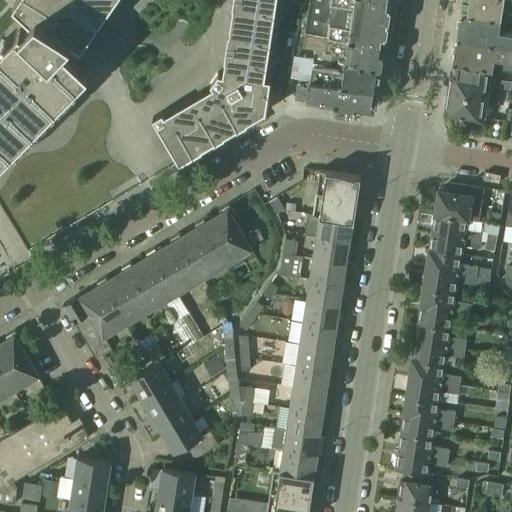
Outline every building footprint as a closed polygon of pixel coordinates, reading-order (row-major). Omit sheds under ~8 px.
[(15,0),(14,2),(31,20),(23,28),(21,26),(0,46),(0,162),(90,71),(72,54),(75,49),(79,45),(82,47),(113,0),(15,0)] [(153,116),(180,161),(193,153),(192,151),(200,147),(201,149),(216,140),(215,138),(222,133),(224,135),(238,127),(237,125),(245,120),(246,122),(265,111),(266,111),(267,108),(271,78),(264,77),(275,0),(232,0),(222,73),(216,73),(210,83),(215,91),(166,119),(162,111),(153,116)] [(309,0),(308,9),(388,22),(391,0),(309,0)] [(511,0),(460,0),(461,0),(459,7),(463,10),(462,13),(501,19),(501,18),(501,17),(507,18),(508,8),(511,8),(511,0)] [(308,9),(304,31),(385,45),(388,22),(308,9)] [(501,19),(462,13),(459,37),(511,44),(511,19),(507,19),(501,18),(501,19)] [(304,31),(302,45),(333,50),(332,59),(347,61),(381,67),(385,45),(304,31)] [(511,44),(459,37),(455,62),(489,66),(511,69),(511,44)] [(327,82),(378,90),(381,67),(347,61),(345,71),(324,67),(325,63),(315,62),(312,80),(327,82)] [(447,112),(481,117),(483,101),(499,103),(501,95),(485,92),(489,66),(455,62),(447,112)] [(511,89),(511,81),(500,79),(499,87),(511,89)] [(308,99),(311,104),(323,105),(327,102),(371,109),(376,105),(378,90),(327,82),(312,80),(311,86),(298,84),(296,97),(308,99)] [(313,213),(312,215),(353,221),(360,176),(319,169),(313,213)] [(485,187),(451,181),(450,191),(439,189),(435,213),(436,213),(467,218),(480,220),(485,187)] [(269,200),(277,213),(286,207),(278,195),(269,200)] [(69,202),(68,217),(95,219),(96,203),(69,202)] [(252,248),(230,212),(233,211),(228,203),(219,209),(223,216),(208,225),(204,218),(195,223),(199,230),(184,239),(179,232),(170,237),(174,245),(159,254),(155,246),(146,252),(150,259),(135,268),(130,261),(121,266),(125,273),(110,283),(106,275),(97,281),(101,288),(83,299),(79,293),(79,294),(63,303),(96,357),(112,348),(105,335),(252,248)] [(490,211),(488,221),(499,223),(501,212),(490,211)] [(317,234),(350,239),(353,221),(312,215),(313,213),(308,212),(305,233),(317,234)] [(436,213),(433,231),(483,239),(484,230),(481,230),(483,221),(480,220),(467,218),(436,213)] [(264,238),(258,228),(247,234),(253,244),(264,238)] [(481,248),(483,239),(433,231),(431,249),(429,248),(429,249),(461,254),(462,245),(481,248)] [(496,242),(497,234),(487,232),(486,240),(496,242)] [(350,239),(317,234),(314,256),(347,261),(350,239)] [(293,254),(295,240),(286,238),(283,253),(293,254)] [(496,242),(486,240),(485,248),(495,250),(496,242)] [(460,263),(461,254),(429,249),(426,267),(477,275),(478,266),(460,263)] [(347,261),(314,256),(310,277),(343,282),(347,261)] [(491,278),(492,268),(480,266),(478,276),(491,278)] [(476,284),(477,275),(426,267),(424,285),(456,290),(457,281),(476,284)] [(478,276),(477,284),(489,286),(490,278),(478,276)] [(343,282),(310,277),(307,299),(340,304),(343,282)] [(271,281),(263,292),(271,297),(278,287),(271,281)] [(454,300),(456,290),(424,285),(421,303),(471,311),(473,303),(454,300)] [(340,304),(307,299),(304,320),(337,325),(340,304)] [(264,305),(256,300),(251,308),(259,313),(264,305)] [(470,320),(471,311),(421,303),(421,304),(422,305),(419,322),(450,326),(452,317),(470,320)] [(240,324),(247,330),(259,313),(251,308),(240,324)] [(197,326),(190,313),(177,320),(191,343),(203,336),(197,326)] [(203,336),(221,326),(214,315),(197,326),(203,336)] [(337,325),(304,320),(300,341),(334,346),(337,325)] [(449,336),(450,326),(419,322),(416,340),(466,347),(467,339),(449,336)] [(0,397),(39,374),(17,338),(19,337),(15,329),(6,334),(10,341),(0,347),(0,397)] [(234,344),(233,329),(223,330),(224,344),(234,344)] [(464,356),(466,347),(416,340),(413,358),(445,363),(446,353),(464,356)] [(249,341),(239,341),(241,358),(250,357),(255,358),(258,342),(249,341)] [(334,346),(300,341),(297,363),(330,368),(334,346)] [(234,344),(224,344),(225,359),(235,358),(234,344)] [(511,347),(505,346),(503,354),(511,355),(511,347)] [(205,362),(213,374),(226,366),(219,354),(205,362)] [(502,362),(511,363),(511,355),(503,354),(502,362)] [(250,357),(241,358),(242,370),(251,370),(250,357)] [(445,363),(413,358),(412,358),(410,376),(460,384),(462,375),(443,372),(445,363)] [(131,377),(142,396),(171,379),(160,360),(131,377)] [(330,368),(297,363),(294,384),(327,389),(330,368)] [(239,387),(237,370),(228,371),(230,388),(239,387)] [(459,393),(460,384),(410,376),(407,394),(439,399),(440,390),(459,393)] [(171,379),(142,396),(153,414),(182,397),(171,379)] [(499,382),(498,390),(510,392),(511,384),(499,382)] [(327,389),(294,384),(290,405),(324,410),(327,389)] [(247,385),(244,398),(254,400),(256,386),(247,385)] [(230,388),(232,406),(242,404),(239,387),(230,388)] [(508,400),(510,392),(498,390),(497,398),(508,400)] [(437,409),(439,399),(407,394),(404,412),(455,420),(456,411),(437,409)] [(182,397),(153,414),(164,432),(193,416),(192,414),(182,397)] [(244,398),(244,403),(242,415),(252,416),(254,400),(244,398)] [(14,481),(89,436),(82,423),(76,427),(61,403),(0,439),(0,460),(5,469),(0,472),(0,501),(15,503),(18,486),(14,481)] [(287,427),(320,432),(324,410),(290,405),(287,427)] [(453,429),(455,420),(404,412),(404,413),(405,413),(402,430),(433,435),(435,426),(453,429)] [(492,426),(504,428),(506,417),(494,415),(492,426)] [(210,429),(203,433),(193,416),(164,432),(175,451),(188,443),(197,457),(219,444),(210,429)] [(240,427),(238,441),(247,442),(249,431),(254,432),(255,423),(241,421),(240,427)] [(272,446),(284,448),(317,453),(320,432),(287,427),(287,429),(275,427),(272,446)] [(503,437),(504,429),(492,427),(491,435),(503,437)] [(432,445),(433,435),(402,430),(399,449),(449,456),(451,448),(432,445)] [(247,442),(238,441),(237,448),(236,457),(244,458),(247,442)] [(284,448),(280,469),(314,474),(317,453),(284,448)] [(448,465),(449,456),(399,449),(396,468),(403,469),(428,472),(429,462),(448,465)] [(500,452),(488,450),(487,458),(499,460),(500,452)] [(78,456),(75,477),(108,482),(111,461),(102,460),(78,456)] [(488,471),(489,463),(477,461),(476,469),(488,471)] [(195,472),(163,467),(160,487),(192,492),(195,472)] [(314,474),(280,469),(274,468),(267,511),(308,511),(315,475),(314,474)] [(428,472),(403,469),(399,497),(430,502),(435,473),(428,472)] [(104,503),(108,482),(75,477),(72,498),(104,503)] [(457,477),(456,485),(468,487),(469,479),(457,477)] [(57,497),(60,482),(44,479),(41,494),(57,497)] [(217,481),(215,496),(223,497),(226,482),(217,481)] [(488,481),(486,493),(494,494),(496,483),(488,481)] [(23,490),(41,493),(42,485),(34,484),(24,482),(23,490)] [(496,483),(494,494),(502,496),(504,484),(496,483)] [(182,511),(189,511),(192,492),(160,487),(157,508),(182,511)] [(22,498),(40,501),(41,493),(23,490),(22,498)] [(216,511),(221,511),(223,497),(215,496),(213,511),(216,511)] [(430,502),(399,497),(396,511),(434,511),(429,511),(430,502)] [(102,511),(104,503),(72,498),(69,511),(102,511)] [(248,511),(250,500),(239,498),(237,509),(248,511)] [(20,511),(24,511),(36,511),(38,505),(21,502),(20,511)]
